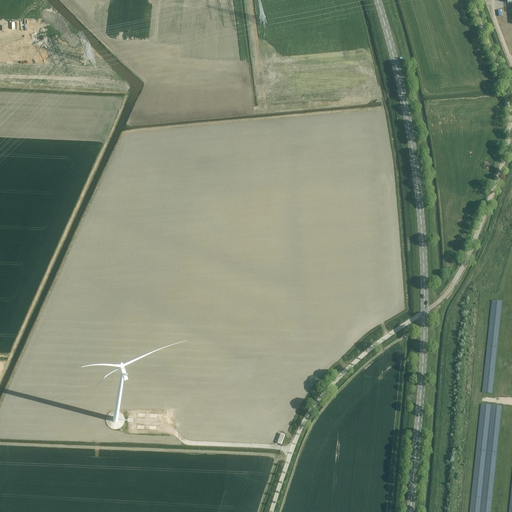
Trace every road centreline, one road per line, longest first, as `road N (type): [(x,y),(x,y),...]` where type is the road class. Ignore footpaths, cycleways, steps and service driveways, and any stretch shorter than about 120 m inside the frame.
road 1 (unclassified): [(424,311),(463,265),(508,149),(506,105),(470,0)]
road 2 (secondary): [(424,311),(417,182),(377,0)]
road 3 (unclassified): [(270,511),(295,439),(320,398),(357,359),(424,311)]
road 4 (secondary): [(410,511),(424,311)]
